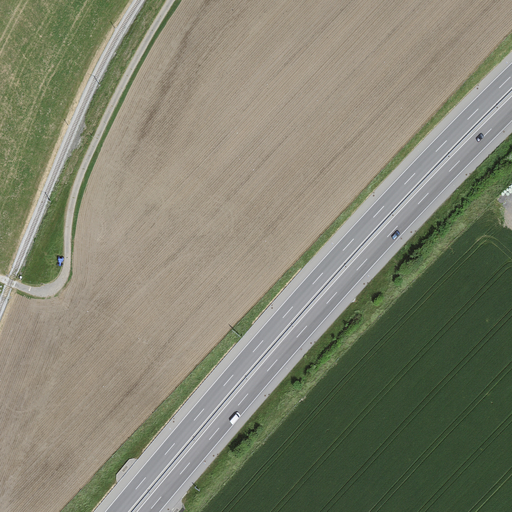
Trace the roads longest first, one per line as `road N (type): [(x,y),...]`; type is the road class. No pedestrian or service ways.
road 1 (motorway): [(511,75),(357,233),(116,511)]
road 2 (motorway): [(148,511),(374,250),(511,108)]
road 3 (track): [(0,277),(42,291),(60,281),(79,177),(170,0)]
